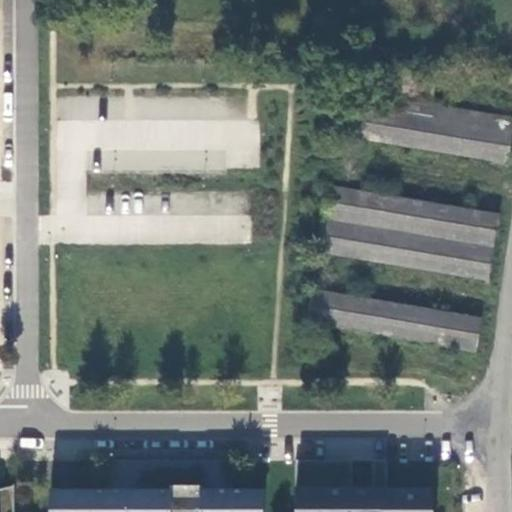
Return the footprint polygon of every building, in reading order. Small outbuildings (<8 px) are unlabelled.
[(337,139),(504,165),(511,125),(511,120),(403,106),(403,115),(341,106),(337,139)] [(496,216),(328,187),(317,255),(485,283),(496,216)] [(310,292),(305,326),(473,352),(479,319),(310,292)] [(261,511),(263,492),(229,492),(229,462),(212,462),(213,492),(168,493),(138,493),(124,493),(124,463),(107,463),(107,493),(55,493),(55,511),(261,511)] [(213,492),(212,462),(124,463),(124,493),(138,493),(139,473),(198,473),(198,489),(168,489),(168,493),(213,492)] [(293,462),(293,511),(430,511),(431,492),(385,492),(385,462),(370,462),(370,494),(350,494),(349,462),(293,462)] [(11,511),(11,487),(10,487),(10,489),(0,491),(0,511),(11,511)] [(55,511),(55,493),(48,493),(47,511),(55,511)]
